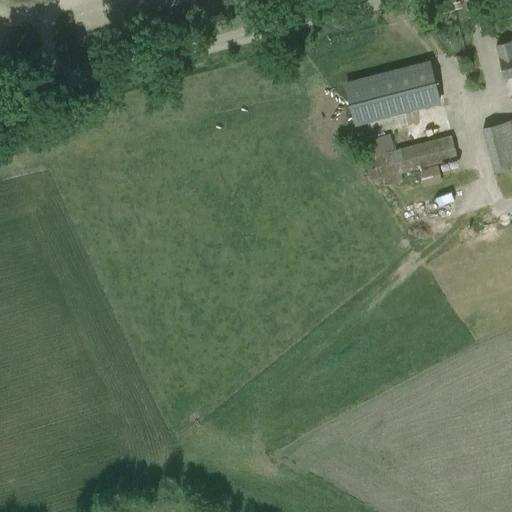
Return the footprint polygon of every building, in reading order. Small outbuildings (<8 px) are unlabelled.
[(511,39),(495,45),(505,79),(511,77),(511,39)] [(346,84),(355,122),(439,100),(430,63),(346,84)] [(493,168),(511,163),(511,120),(483,129),(493,168)] [(360,141),(364,157),(395,149),(390,133),(360,141)] [(364,157),(370,181),(458,159),(451,135),(395,149),(364,157)]
